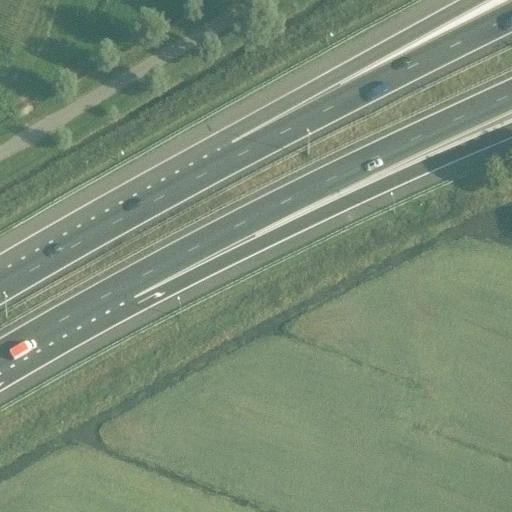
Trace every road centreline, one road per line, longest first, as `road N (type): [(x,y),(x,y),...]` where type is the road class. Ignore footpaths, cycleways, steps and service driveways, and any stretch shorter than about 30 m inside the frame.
road 1 (motorway): [(116,289),(511,96)]
road 2 (motorway): [(116,289),(511,130)]
road 3 (motorway): [(511,17),(236,155)]
road 4 (unclassified): [(0,153),(257,0)]
road 5 (motorway): [(483,0),(236,155)]
road 6 (motorway): [(236,155),(0,288)]
road 7 (motorway): [(0,356),(116,289)]
